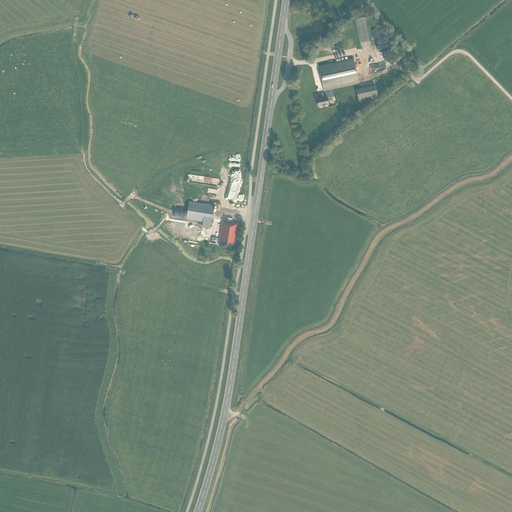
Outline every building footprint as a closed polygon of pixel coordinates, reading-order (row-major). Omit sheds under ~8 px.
[(356,21),(361,45),(365,44),(364,39),(369,38),(370,43),(374,43),(372,30),(369,31),(367,19),(362,20),(356,21)] [(380,79),(375,54),(318,67),(324,92),(325,91),(326,97),(316,99),(318,108),(328,105),(328,101),(330,101),(329,98),(333,97),(332,90),(380,79)] [(356,91),(359,102),(378,98),(375,86),(356,91)] [(186,174),(185,181),(218,185),(219,178),(186,174)] [(211,223),(212,216),(214,207),(189,203),(186,219),(211,223)] [(234,223),(232,223),(233,219),(228,219),(227,222),(223,222),(221,232),(220,232),(219,239),(220,239),(220,242),(221,243),(220,246),(220,248),(233,250),(234,244),(235,244),(238,224),(234,224),(234,223)]
